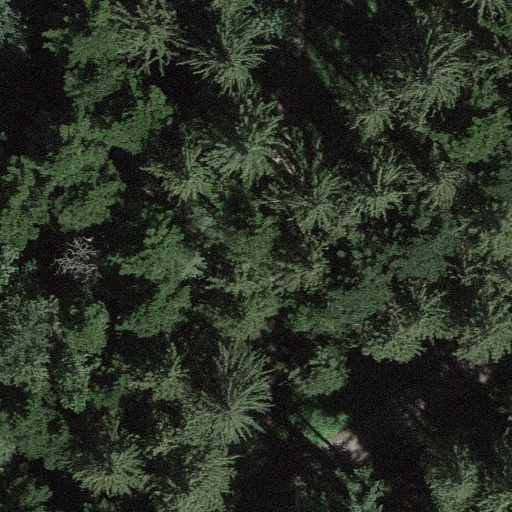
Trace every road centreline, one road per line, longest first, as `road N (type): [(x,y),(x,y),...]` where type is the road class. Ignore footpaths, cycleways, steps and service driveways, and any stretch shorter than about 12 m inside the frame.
road 1 (track): [(250,511),(296,0)]
road 2 (track): [(511,340),(328,456),(263,511)]
